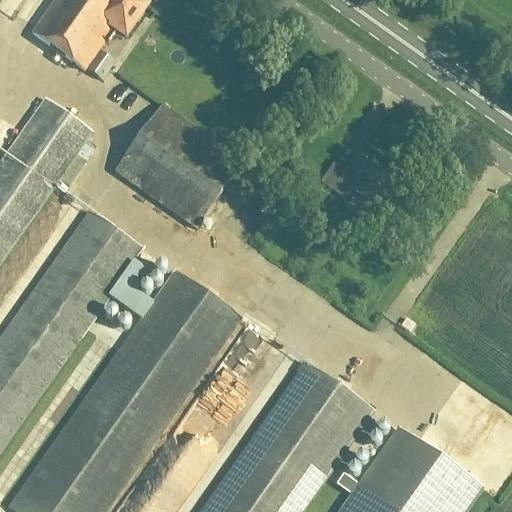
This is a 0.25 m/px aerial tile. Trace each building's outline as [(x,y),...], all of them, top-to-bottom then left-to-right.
[(5,0),(0,7),(0,8),(14,20),(29,0),(5,0)] [(126,36),(147,7),(136,0),(57,0),(33,35),(85,72),(106,42),(108,43),(117,30),(126,36)] [(107,51),(94,71),(107,79),(120,59),(107,51)] [(0,268),(95,132),(46,98),(0,163),(0,268)] [(197,229),(243,164),(161,106),(115,172),(197,229)] [(382,210),(399,185),(358,156),(345,173),(334,165),(322,182),(346,199),(353,189),(382,210)] [(0,454),(144,250),(91,213),(0,342),(0,454)] [(15,511),(106,511),(242,319),(177,273),(11,509),(15,511)] [(110,342),(129,333),(121,317),(102,326),(110,342)] [(305,511),(374,413),(304,364),(200,511),(305,511)] [(232,371),(221,384),(235,397),(247,383),(232,371)] [(467,511),(483,490),(400,431),(343,511),(467,511)]
